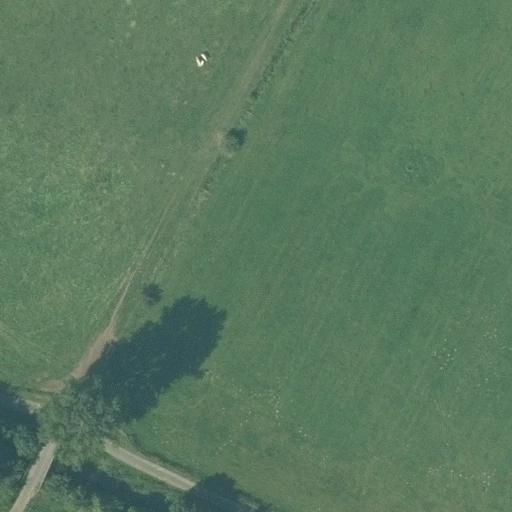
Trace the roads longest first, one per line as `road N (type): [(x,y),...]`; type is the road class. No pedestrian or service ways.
road 1 (track): [(291,0),(58,420)]
road 2 (track): [(0,399),(257,511)]
